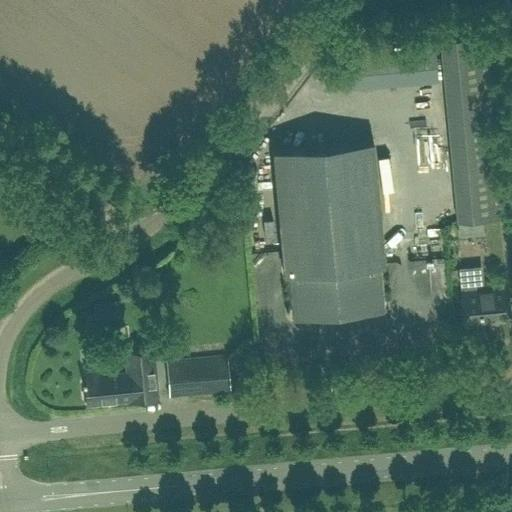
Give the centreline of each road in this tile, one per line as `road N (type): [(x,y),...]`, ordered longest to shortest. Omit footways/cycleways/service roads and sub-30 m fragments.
road 1 (unclassified): [(0,437),(511,390)]
road 2 (secondary): [(5,503),(511,457)]
road 3 (unclassified): [(130,239),(189,188),(336,0)]
road 4 (unclassified): [(0,354),(6,331),(28,304),(130,239)]
road 5 (unclassified): [(130,239),(109,209),(0,131)]
